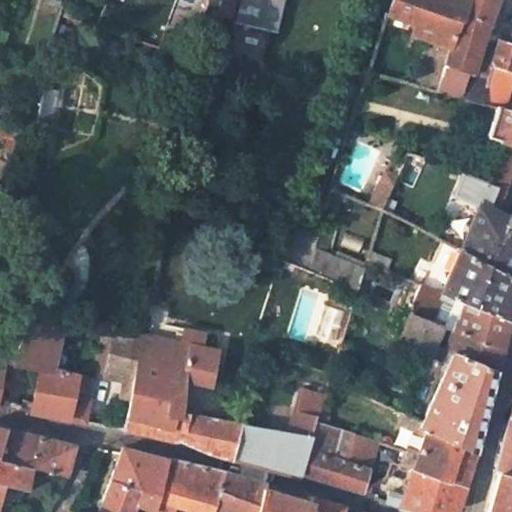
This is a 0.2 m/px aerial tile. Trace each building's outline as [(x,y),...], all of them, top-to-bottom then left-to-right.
[(262,27),(268,0),(237,0),(233,20),(262,27)] [(415,26),(412,33),(427,39),(412,83),(435,89),(463,0),(390,0),(386,15),(415,26)] [(508,70),(511,70),(511,46),(495,41),(492,53),(479,48),(482,37),(494,0),(463,0),(435,89),(478,101),(489,64),(508,70)] [(489,64),(478,101),(494,106),(499,107),(508,70),(489,64)] [(511,111),(499,107),(494,106),(488,130),(511,142),(511,111)] [(456,173),(434,231),(450,237),(466,200),(475,204),(465,231),(511,252),(511,207),(510,212),(479,198),(482,192),(500,199),(511,165),(511,158),(494,157),(484,183),(456,173)] [(393,179),(376,173),(364,207),(379,214),(393,179)] [(313,241),(287,229),(275,259),(302,271),(313,241)] [(457,252),(511,278),(511,252),(465,231),(457,252)] [(511,278),(457,252),(440,294),(508,322),(511,310),(511,278)] [(321,254),(315,271),(355,284),(361,267),(321,254)] [(352,292),(324,281),(319,295),(348,308),(352,292)] [(508,322),(440,294),(414,284),(410,293),(401,290),(393,309),(407,314),(437,325),(451,330),(499,345),(508,322)] [(407,314),(399,337),(428,348),(437,325),(407,314)] [(26,315),(15,353),(12,362),(32,367),(44,370),(46,363),(62,321),(26,315)] [(181,341),(139,333),(131,384),(127,403),(120,433),(170,444),(180,444),(188,445),(196,449),(202,455),(298,479),(298,475),(307,438),(178,413),(184,380),(209,385),(217,349),(204,346),(206,333),(183,328),(181,341)] [(121,382),(131,384),(139,333),(115,330),(104,379),(121,382)] [(443,353),(448,354),(421,423),(419,428),(424,430),(473,450),(492,367),(499,345),(451,330),(443,353)] [(71,398),(78,371),(46,363),(44,370),(32,367),(31,412),(84,424),(88,402),(71,398)] [(127,403),(131,384),(121,382),(118,400),(127,403)] [(398,414),(393,426),(422,437),(424,430),(419,428),(421,423),(398,414)] [(511,419),(506,418),(491,471),(497,472),(511,475),(511,419)] [(359,493),(368,458),(373,443),(314,426),(310,438),(307,438),(298,475),(359,493)] [(0,460),(27,466),(36,436),(2,428),(0,436),(0,460)] [(424,430),(422,437),(413,462),(411,470),(461,487),(471,455),(473,450),(424,430)] [(29,467),(64,475),(71,443),(54,440),(36,436),(27,466),(29,467)] [(398,466),(400,457),(402,452),(373,443),(368,458),(398,466)] [(132,505),(147,510),(146,511),(169,511),(171,508),(152,502),(166,462),(121,449),(105,488),(135,497),(132,505)] [(413,462),(400,457),(398,466),(411,470),(413,462)] [(22,490),(29,467),(27,466),(0,460),(0,492),(2,486),(22,490)] [(186,511),(252,511),(260,487),(262,482),(213,476),(166,462),(152,502),(171,508),(186,511)] [(445,511),(454,509),(461,487),(411,470),(402,496),(399,507),(415,511),(445,511)] [(511,511),(511,475),(497,472),(486,511),(511,511)] [(305,511),(309,502),(260,487),(252,511),(305,511)] [(129,511),(132,505),(135,497),(105,488),(95,511),(129,511)] [(402,496),(386,491),(382,503),(399,507),(402,496)] [(336,511),(338,507),(310,498),(309,502),(305,511),(336,511)]
